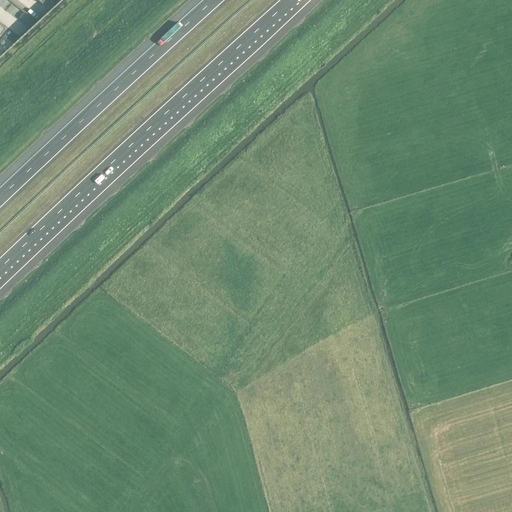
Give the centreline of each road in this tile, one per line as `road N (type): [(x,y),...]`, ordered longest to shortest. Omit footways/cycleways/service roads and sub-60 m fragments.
road 1 (motorway): [(0,268),(291,0)]
road 2 (motorway): [(213,0),(0,198)]
